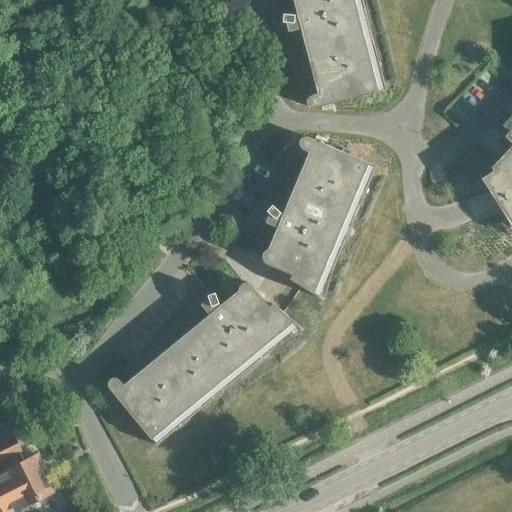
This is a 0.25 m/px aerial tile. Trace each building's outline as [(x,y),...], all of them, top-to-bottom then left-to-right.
[(312,109),(313,108),(385,90),(361,0),(292,0),(296,14),(293,15),(282,14),(281,22),(285,23),(287,32),(300,29),(316,94),(309,96),(308,97),(307,98),(306,99),(305,100),(305,102),(305,103),(305,104),(306,106),(307,107),(308,108),(309,108),(310,109),(312,109)] [(511,116),(511,115),(510,116),(501,126),(508,132),(503,137),(511,145),(511,147),(493,168),(495,172),(483,179),(507,217),(501,224),(511,233),(511,116)] [(299,149),(300,150),(308,153),(282,214),(280,213),(271,205),(265,211),(268,213),(264,222),(276,227),(267,249),(266,250),(264,250),(263,251),(262,252),(261,254),(261,255),(261,256),(261,258),(261,259),(262,261),(263,262),(264,263),(265,264),(291,274),(290,278),(289,277),(288,279),(322,300),(323,299),(320,297),(375,166),(307,138),(305,137),(304,137),(302,137),(301,138),(300,139),(299,140),(298,141),(298,142),(297,144),(297,145),(298,146),(298,148),(299,149)] [(237,290),(237,291),(219,306),(218,304),(214,293),(206,296),(207,299),(200,305),(208,315),(123,385),(118,379),(117,378),(116,378),(114,378),(113,378),(112,378),(110,378),(109,379),(108,380),(108,381),(107,383),(107,384),(107,385),(107,387),(108,388),(155,446),(298,328),(301,331),(302,330),(272,303),(270,304),(271,305),(268,307),(251,285),(249,284),(248,283),(247,283),(245,283),(244,283),(242,283),(241,284),(240,285),(239,286),(238,287),(237,288),(237,290)] [(13,437),(0,443),(0,511),(8,511),(51,492),(43,475),(46,474),(37,456),(23,463),(18,452),(20,451),(13,437)]
